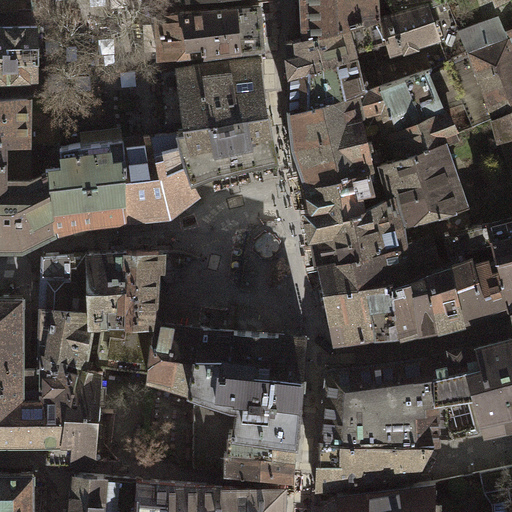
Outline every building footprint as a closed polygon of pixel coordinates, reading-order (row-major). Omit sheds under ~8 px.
[(0,0),(0,9),(32,10),(31,0),(0,0)] [(303,0),(306,36),(375,19),(374,0),(387,0),(395,14),(428,6),(445,1),(445,0),(303,0)] [(262,48),(258,4),(184,11),(154,13),(158,57),(179,55),(262,48)] [(287,40),(291,74),(356,56),(354,49),(388,39),(392,51),(439,37),(428,6),(395,14),(375,19),(306,36),(287,40)] [(498,18),(460,33),(470,54),(506,38),(504,32),(498,18)] [(0,78),(36,76),(36,24),(0,24),(0,78)] [(506,38),(470,54),(493,117),(511,109),(511,43),(509,36),(506,38)] [(359,73),(356,56),(291,74),(291,111),(374,86),(430,66),(426,53),(359,73)] [(221,60),(180,65),(183,115),(181,117),(183,124),(267,112),(261,60),(221,60)] [(401,156),(445,143),(457,139),(428,71),(432,70),(430,66),(374,86),(380,99),(375,101),(376,110),(381,122),(384,137),(392,136),(401,156)] [(374,86),(291,111),(294,144),(299,157),(303,172),(307,184),(374,168),(369,147),(374,146),(372,139),(367,141),(366,137),(360,114),(376,110),(375,101),(380,99),(374,86)] [(37,93),(0,94),(0,157),(33,157),(33,142),(56,142),(61,137),(55,92),(37,93)] [(511,109),(493,117),(500,140),(511,135),(511,109)] [(184,130),(180,131),(187,167),(193,182),(210,173),(276,158),(267,112),(183,124),(184,130)] [(196,193),(193,182),(187,167),(180,131),(125,137),(128,216),(174,211),(196,193)] [(50,148),(49,157),(56,227),(84,220),(128,216),(125,137),(91,141),(64,145),(50,148)] [(401,156),(380,163),(389,196),(402,243),(431,236),(444,233),(472,226),(465,205),(467,204),(445,143),(401,156)] [(49,157),(33,157),(0,157),(0,245),(22,245),(22,237),(56,227),(49,157)] [(307,184),(311,218),(362,209),(361,202),(376,199),(379,193),(374,168),(307,184)] [(362,209),(311,218),(319,260),(373,252),(402,243),(389,196),(362,209)] [(511,216),(490,221),(495,242),(499,258),(511,304),(511,303),(511,216)] [(319,260),(325,287),(393,278),(393,282),(428,272),(448,266),(467,260),(463,251),(495,242),(490,221),(472,226),(444,233),(452,259),(441,262),(431,236),(402,243),(373,252),(319,260)] [(129,249),(91,251),(93,322),(108,323),(129,324),(129,249)] [(129,249),(129,324),(108,323),(108,326),(101,330),(96,365),(104,367),(148,373),(155,321),(157,268),(163,268),(163,251),(163,250),(129,249)] [(91,251),(43,253),(41,305),(72,309),(71,321),(93,322),(91,251)] [(499,258),(477,265),(476,260),(468,263),(467,260),(448,266),(464,318),(511,304),(499,258)] [(464,318),(448,266),(428,272),(441,325),(464,318)] [(441,325),(428,272),(393,282),(397,332),(441,325)] [(397,332),(393,282),(393,278),(325,287),(333,331),(335,340),(397,332)] [(0,441),(36,441),(45,442),(49,442),(65,441),(66,418),(77,369),(66,365),(57,363),(39,363),(40,376),(31,375),(24,375),(22,295),(0,294),(0,441)] [(72,309),(41,305),(39,363),(57,363),(66,365),(68,358),(79,362),(86,363),(93,322),(71,321),(72,309)] [(204,327),(155,321),(148,373),(148,375),(192,389),(196,365),(204,327)] [(226,370),(302,376),(304,356),(306,334),(251,331),(235,329),(204,327),(196,365),(226,370)] [(451,431),(452,439),(511,425),(511,337),(511,335),(430,354),(432,383),(434,386),(436,399),(475,395),(483,424),(451,431)] [(325,369),(319,438),(432,441),(439,441),(436,399),(434,386),(432,383),(430,354),(325,369)] [(65,441),(49,442),(49,458),(94,460),(96,418),(101,418),(104,367),(96,365),(86,363),(79,362),(77,369),(66,418),(65,441)] [(296,438),(302,376),(226,370),(196,365),(192,389),(204,393),(203,469),(228,471),(230,430),(296,438)] [(286,476),(293,476),(295,457),(296,438),(230,430),(228,471),(260,474),(286,476)] [(432,441),(319,438),(315,486),(415,474),(432,441)] [(511,465),(479,470),(484,492),(491,504),(506,501),(511,499),(511,465)] [(0,511),(33,511),(34,471),(0,471),(0,511)] [(74,471),(71,511),(134,511),(137,479),(74,471)] [(284,511),(286,484),(137,479),(134,511),(284,511)] [(435,511),(436,479),(425,481),(337,488),(336,511),(435,511)]
